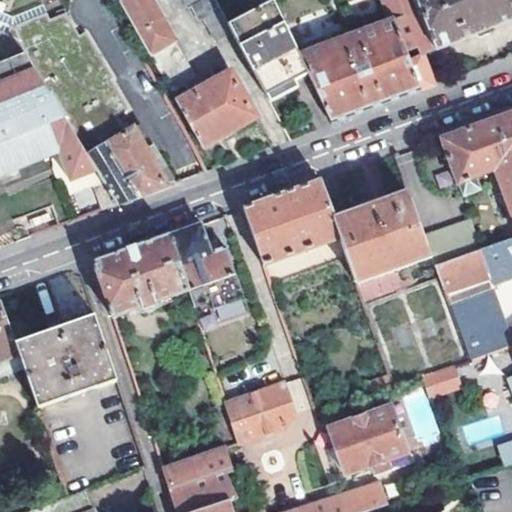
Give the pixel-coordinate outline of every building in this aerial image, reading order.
[(108,0),(112,6),(118,2),(170,93),(183,86),(198,78),(153,0),(108,0)] [(183,0),(188,9),(193,6),(200,21),(205,18),(217,40),(230,32),(226,24),(213,0),(183,0)] [(273,0),(226,24),(230,32),(264,96),(291,81),(309,72),(301,55),(273,0)] [(422,57),(511,19),(511,0),(380,0),(389,21),(392,20),(420,92),(435,86),(422,57)] [(104,183),(118,206),(177,184),(153,145),(148,149),(135,128),(128,132),(118,116),(130,108),(111,79),(114,78),(84,33),(78,37),(63,15),(49,23),(45,18),(16,36),(97,171),(104,183)] [(389,21),(350,36),(377,107),(420,92),(392,20),(389,21)] [(0,177),(59,153),(69,182),(97,171),(16,36),(14,38),(0,33),(0,177)] [(301,55),(309,72),(334,123),(377,107),(350,36),(301,55)] [(198,78),(183,86),(189,96),(176,103),(201,148),(220,137),(223,142),(237,135),(234,129),(257,117),(231,73),(218,80),(212,70),(198,78)] [(264,96),(267,102),(295,87),(291,81),(264,96)] [(511,113),(441,139),(457,183),(458,183),(476,178),(492,171),(511,220),(511,113)] [(140,124),(135,128),(148,149),(153,145),(140,124)] [(69,182),(74,195),(94,187),(104,183),(97,171),(69,182)] [(476,178),(458,183),(463,197),(480,190),(476,178)] [(242,210),(262,267),(341,240),(335,224),(320,182),(242,210)] [(118,206),(104,183),(94,187),(102,212),(118,206)] [(341,240),(356,283),(430,258),(409,199),(335,224),(341,240)] [(435,255),(477,241),(470,218),(427,232),(435,255)] [(168,236),(187,293),(200,288),(208,310),(244,297),(226,248),(211,253),(201,224),(168,236)] [(151,242),(93,263),(112,320),(139,310),(141,315),(158,309),(157,303),(187,293),(168,236),(151,242)] [(469,362),(511,345),(511,239),(481,250),(435,266),(443,290),(489,277),(492,286),(511,277),(511,325),(508,327),(495,292),(489,289),(449,304),(469,362)] [(0,304),(0,364),(18,357),(14,345),(0,304)] [(95,316),(14,345),(18,357),(36,408),(116,380),(95,316)] [(423,378),(430,398),(458,389),(451,368),(423,378)] [(288,428),(296,416),(285,383),(224,403),(234,436),(237,444),(288,428)] [(353,421),(328,430),(345,476),(369,468),(373,477),(389,472),(386,463),(406,456),(390,408),(368,416),(353,421)] [(511,464),(511,443),(498,449),(504,468),(511,464)] [(162,468),(177,511),(196,511),(229,502),(236,499),(228,475),(232,473),(224,447),(162,468)] [(365,511),(387,505),(379,484),(292,511),(365,511)] [(68,497),(30,511),(94,511),(86,490),(68,497)] [(232,511),(229,502),(196,511),(232,511)]
